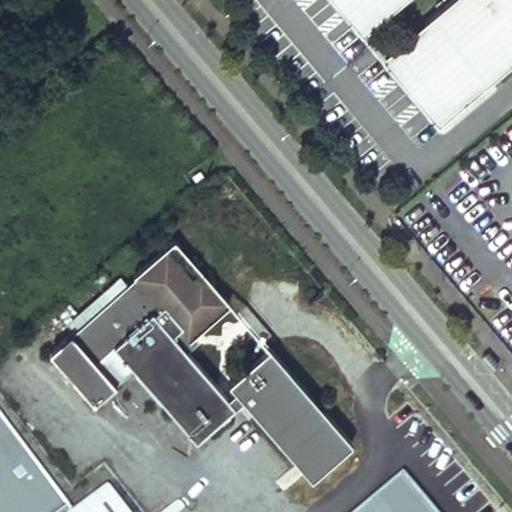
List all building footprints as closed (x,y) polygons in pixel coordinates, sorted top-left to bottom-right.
[(398,0),(336,0),(362,31),(398,0)] [(511,58),(511,0),(445,0),(381,54),(437,121),(511,58)] [(114,343),(134,366),(196,438),(235,405),(220,388),(187,350),(172,333),(181,325),(187,332),(190,330),(224,300),(200,271),(191,278),(166,250),(125,284),(119,277),(103,290),(110,297),(71,331),(49,349),(94,401),(115,382),(96,359),(114,343)] [(65,323),(71,331),(110,297),(103,290),(65,323)] [(232,304),(266,343),(279,332),(244,293),(232,304)] [(71,331),(65,323),(43,342),(49,349),(71,331)] [(195,336),(190,330),(187,332),(181,325),(172,333),(187,350),(194,344),(195,336)] [(115,382),(134,366),(114,343),(96,359),(115,382)] [(269,346),(229,380),(243,398),(311,477),(352,442),(269,346)] [(229,380),(220,388),(235,405),(243,398),(229,380)] [(0,511),(66,511),(0,419),(0,511)] [(129,511),(110,485),(74,511),(129,511)]
